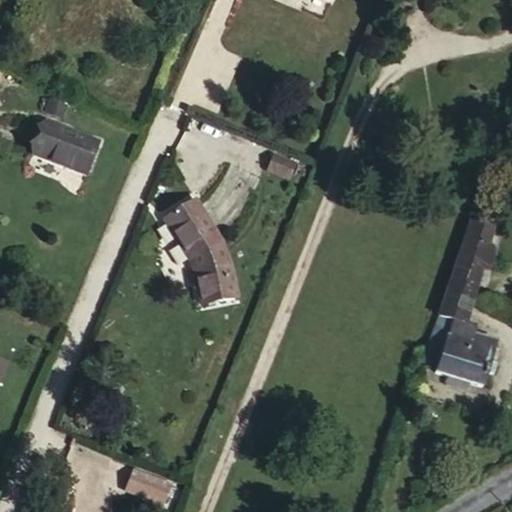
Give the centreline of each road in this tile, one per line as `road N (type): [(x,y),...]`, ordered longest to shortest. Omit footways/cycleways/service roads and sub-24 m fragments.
road 1 (unknown): [(199,511),(379,73),(410,49)]
road 2 (residential): [(158,110),(0,506)]
